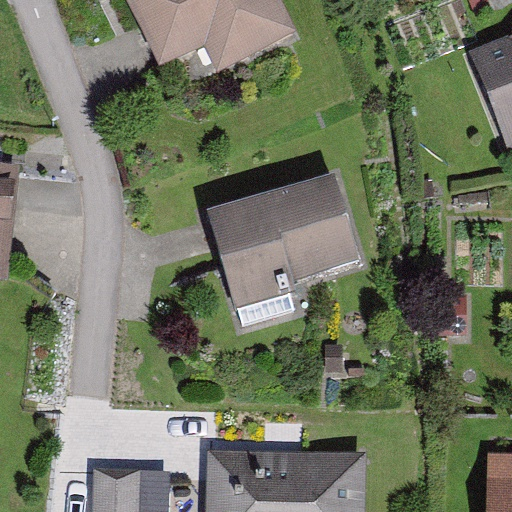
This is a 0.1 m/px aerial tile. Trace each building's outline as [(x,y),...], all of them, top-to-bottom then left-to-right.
[(164,79),(205,58),(222,91),(302,50),(276,0),(130,0),(125,3),(164,79)] [(511,51),(472,67),(511,168),(511,167),(511,51)] [(363,188),(231,227),(261,328),(324,309),(320,296),(389,276),(363,188)] [(0,296),(12,197),(0,196),(0,296)] [(425,326),(423,364),(459,366),(461,328),(425,326)] [(511,511),(511,462),(491,462),(488,511),(511,511)] [(114,486),(112,511),(387,511),(390,473),(228,466),(227,491),(114,486)]
